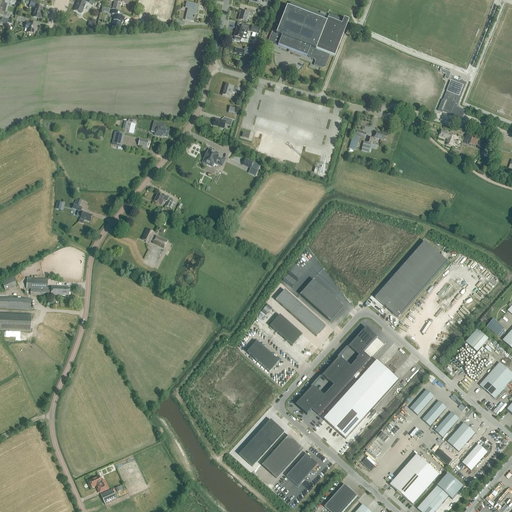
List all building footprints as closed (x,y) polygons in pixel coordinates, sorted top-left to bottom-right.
[(0,0),(0,15),(9,18),(10,14),(5,13),(7,4),(4,4),(5,0),(0,0)] [(78,0),(74,11),(81,14),(86,3),(92,6),(94,2),(88,0),(82,0),(82,1),(78,0)] [(116,10),(117,6),(118,2),(128,5),(129,0),(118,0),(116,0),(114,0),(112,9),(116,10)] [(31,1),(29,8),(35,9),(32,17),(40,19),(43,9),(38,8),(40,3),(31,1)] [(197,12),(198,5),(186,3),(185,8),(188,8),(185,20),(193,22),(196,12),(197,12)] [(275,22),(268,42),(289,50),(288,52),(289,53),(294,55),(295,52),(314,60),(315,62),(314,66),(321,69),(323,69),(324,68),(325,68),(326,66),(330,55),(334,57),(349,21),(344,19),(343,20),(329,15),(328,18),(290,4),(289,8),(287,7),(280,24),(275,22)] [(253,11),(247,9),(246,13),(241,12),(238,21),(246,23),(248,15),(252,16),(253,11)] [(120,28),(122,20),(124,21),(124,17),(119,16),(119,13),(112,11),(111,14),(114,15),(111,25),(109,25),(120,28)] [(25,32),(36,35),(34,34),(37,25),(39,26),(39,25),(26,22),(25,28),(26,29),(27,29),(27,32),(25,32)] [(240,41),(241,39),(245,40),(248,30),(250,31),(249,32),(258,35),(260,29),(251,27),(251,28),(241,26),(240,29),(236,28),(234,37),(235,37),(234,39),(234,40),(240,41),(241,41),(240,41)] [(235,49),(234,54),(238,55),(237,57),(243,58),(243,55),(250,57),(251,49),(244,47),(244,48),(245,48),(244,51),(235,49)] [(440,72),(446,75),(445,79),(448,80),(451,74),(447,73),(448,72),(441,69),(440,72)] [(444,101),(442,100),(438,111),(442,113),(443,112),(462,119),(466,111),(457,108),(467,83),(463,81),(462,80),(459,81),(454,79),(455,77),(452,76),(450,81),(451,81),(444,99),(444,100),(444,101)] [(241,95),(242,90),(236,88),(234,88),(234,87),(225,85),(222,96),(229,97),(230,94),(232,94),(232,93),(241,95)] [(223,129),(223,128),(224,129),(225,125),(231,127),(233,120),(224,118),(223,121),(215,119),(213,126),(220,127),(220,128),(220,129),(222,130),(223,129)] [(161,136),(167,137),(169,130),(163,129),(165,125),(157,123),(154,135),(161,137),(161,136)] [(366,133),(357,130),(355,136),(364,139),(366,133)] [(448,131),(445,131),(445,132),(441,130),(439,135),(446,137),(445,138),(447,139),(446,142),(448,143),(447,145),(452,147),(453,144),(454,144),(454,142),(456,143),(457,144),(458,145),(459,144),(460,143),(459,141),(458,141),(457,142),(455,141),(455,140),(456,140),(456,138),(456,137),(456,136),(449,134),(447,134),(448,131)] [(125,135),(114,132),(111,144),(122,147),(125,135)] [(385,135),(375,132),(374,138),(383,141),(384,140),(386,141),(387,136),(385,135)] [(349,149),(355,151),(359,138),(352,136),(349,149)] [(363,142),(361,151),(368,153),(370,144),(372,139),(368,138),(367,143),(363,142)] [(210,167),(211,166),(212,167),(214,162),(222,166),(225,160),(217,156),(218,154),(209,150),(207,153),(206,153),(204,158),(205,159),(203,163),(207,164),(207,165),(210,167)] [(253,163),(245,159),(243,163),(251,167),(250,168),(258,172),(261,166),(253,163)] [(157,194),(154,202),(161,205),(163,201),(165,202),(167,201),(168,199),(167,197),(165,196),(163,197),(157,194)] [(165,206),(173,210),(176,205),(168,201),(165,206)] [(82,208),(74,204),(72,209),(80,212),(82,208)] [(90,222),(92,216),(83,212),(80,218),(79,221),(80,223),(82,224),(83,223),(84,220),(90,222)] [(145,234),(142,240),(149,244),(151,240),(154,241),(153,244),(163,249),(167,241),(156,236),(155,238),(152,237),(154,233),(146,230),(145,234)] [(425,242),(375,299),(398,319),(448,262),(425,242)] [(15,277),(3,282),(7,290),(18,285),(15,277)] [(27,279),(27,289),(31,289),(31,290),(30,295),(42,295),(50,296),(50,290),(47,290),(48,279),(45,279),(31,279),(31,278),(27,278),(27,279)] [(313,280),(300,295),(330,322),(343,307),(339,304),(340,303),(313,280)] [(65,296),(65,295),(69,295),(70,288),(62,288),(62,287),(58,287),(55,287),(55,286),(51,286),(51,295),(65,296)] [(284,290),(275,300),(316,336),(325,326),(284,290)] [(413,311),(439,334),(454,317),(428,294),(413,311)] [(0,308),(8,308),(32,310),(32,299),(0,297),(0,308)] [(31,315),(0,313),(0,329),(31,331),(31,315)] [(279,315),(269,326),(292,346),(302,335),(279,315)] [(494,319),(487,327),(498,337),(505,329),(494,319)] [(313,386),(296,405),(307,415),(312,410),(319,416),(371,359),(363,353),(377,338),(366,328),(349,346),(360,357),(350,367),(339,357),(322,376),(333,386),(324,396),(313,386)] [(475,329),(463,342),(475,354),(472,358),(475,361),(485,350),(481,346),(486,340),(475,329)] [(511,349),(511,330),(502,341),(511,349)] [(256,341),(246,352),(269,372),(279,361),(256,341)] [(377,361),(324,420),(345,440),(399,381),(377,361)] [(495,399),(511,379),(511,374),(499,363),(480,386),(495,399)] [(427,390),(410,409),(418,416),(434,397),(427,390)] [(439,402),(422,420),(430,427),(447,408),(439,402)] [(452,413),(435,431),(442,438),(459,419),(452,413)] [(284,432),(270,420),(239,455),(252,467),(284,432)] [(459,453),(475,434),(464,424),(447,443),(459,453)] [(288,436),(261,466),(276,479),(303,449),(288,436)] [(488,456),(492,453),(488,449),(486,451),(479,445),(462,464),(471,472),(486,454),(488,456)] [(438,450),(435,454),(447,465),(451,461),(438,450)] [(298,487),(318,465),(307,455),(287,477),(298,487)] [(413,506),(440,475),(417,455),(390,485),(413,506)] [(463,488),(448,474),(417,509),(420,511),(435,511),(449,497),(452,500),(463,488)] [(108,489),(104,480),(101,481),(99,476),(89,481),(92,488),(96,486),(99,493),(108,489)] [(329,511),(343,511),(357,496),(345,485),(325,507),(329,511)] [(105,505),(117,499),(112,489),(100,494),(103,501),(105,505)]
